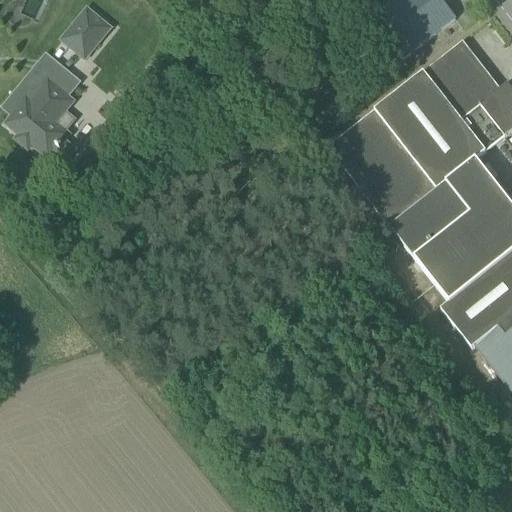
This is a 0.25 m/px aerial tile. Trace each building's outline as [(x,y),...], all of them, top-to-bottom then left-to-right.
[(370,0),(368,2),(378,15),(361,29),(393,70),(455,21),(438,0),(370,0)] [(57,44),(84,65),(112,31),(85,10),(57,44)] [(326,151),(450,306),(511,256),(511,210),(475,164),(486,156),(473,140),(491,126),(504,142),(511,135),(511,93),(507,88),(500,93),(462,45),(326,151)] [(54,156),(64,165),(74,153),(64,144),(69,138),(64,134),(73,123),(64,115),(73,104),(43,80),(5,127),(48,162),(54,156)] [(511,399),(511,256),(450,306),(441,314),(472,353),(474,352),(511,399)] [(413,303),(419,314),(432,306),(426,296),(413,303)]
